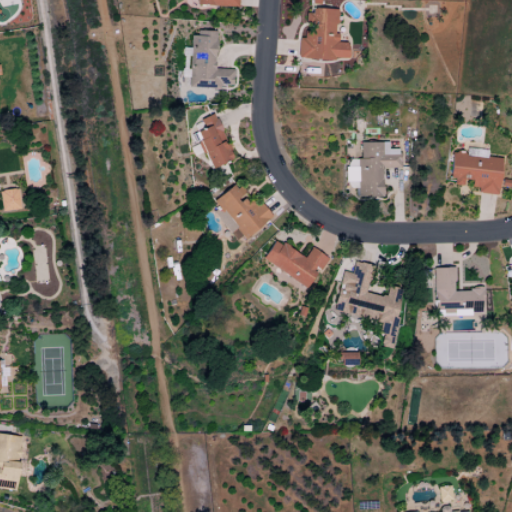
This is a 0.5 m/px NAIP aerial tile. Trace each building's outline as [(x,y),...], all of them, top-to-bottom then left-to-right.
[(236,0),(194,0),(195,8),(237,6),(236,0)] [(296,58),(346,60),(347,43),(334,42),(335,9),(307,8),(306,30),(302,30),(302,38),(297,38),(296,58)] [(186,88),(218,88),(218,85),(231,85),(232,69),(213,69),(214,33),(188,32),(186,88)] [(230,159),(213,114),(199,119),(202,129),(193,132),(207,168),(230,159)] [(358,143),(359,158),(355,158),(356,198),(380,197),(380,169),(398,168),(398,149),(386,149),(386,142),(358,143)] [(496,193),(499,158),(483,157),(484,150),(463,148),(463,152),(450,151),(447,184),(461,186),(462,180),(469,181),(468,191),(496,193)] [(211,200),(227,219),(221,224),(237,244),(270,216),(259,204),(253,209),(232,184),(211,200)] [(15,189),(0,190),(0,211),(0,212),(18,209),(15,189)] [(260,259),(304,289),(316,272),(317,273),(326,259),(309,248),(302,259),(273,239),(260,259)] [(331,312),(379,322),(377,335),(381,336),(379,347),(389,349),(401,289),(386,287),(384,297),(364,293),(370,266),(351,262),(349,273),(339,272),(331,312)] [(355,365),(354,353),(338,353),(339,366),(355,365)] [(0,488),(14,490),(19,437),(0,434),(0,488)] [(436,487),(436,501),(449,501),(448,486),(436,487)]
